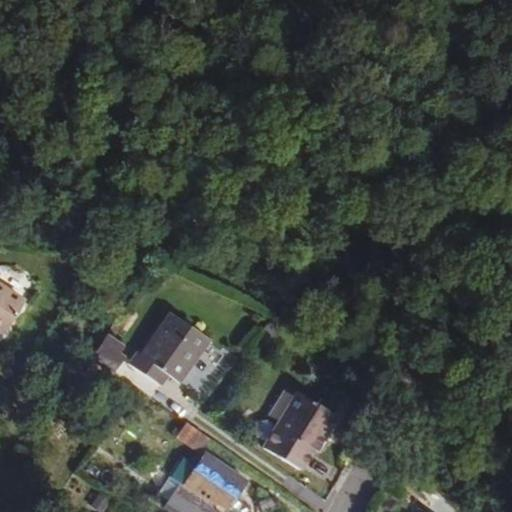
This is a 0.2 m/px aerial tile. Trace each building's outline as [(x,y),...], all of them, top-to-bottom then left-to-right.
[(0,332),(4,335),(25,302),(0,286),(0,332)] [(208,342),(170,315),(141,355),(138,353),(130,364),(161,387),(168,376),(179,383),(208,342)] [(106,334),(92,355),(114,370),(124,356),(119,353),(124,346),(106,334)] [(298,395),(277,429),(265,449),(299,469),(312,449),(316,452),(336,417),(298,395)] [(207,439),(187,424),(178,437),(198,452),(207,439)] [(205,455),(182,488),(179,486),(168,503),(164,508),(169,511),(226,511),(234,500),(204,479),(215,462),(205,455)] [(246,483),(215,462),(204,479),(234,500),(246,483)] [(179,486),(169,479),(157,496),(168,503),(179,486)]
